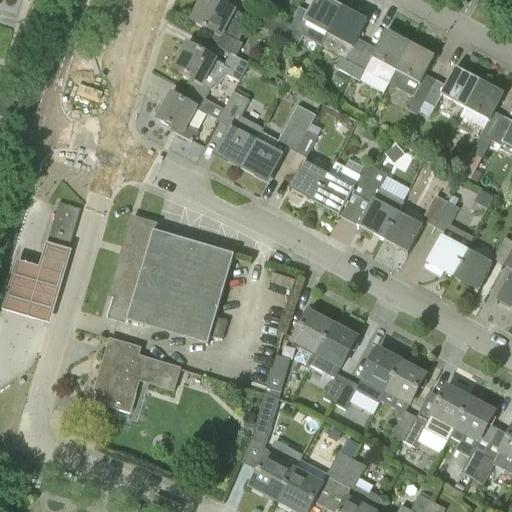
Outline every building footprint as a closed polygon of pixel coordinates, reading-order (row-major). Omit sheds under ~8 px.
[(222,7),(209,0),(202,0),(191,24),(211,34),(206,43),(230,56),(236,59),(242,46),(238,44),(244,34),(242,33),(249,21),(236,14),(236,13),(223,6),(222,7)] [(235,0),(253,9),(257,0),(235,0)] [(299,10),(288,28),(281,41),(296,49),(303,37),(322,47),(327,37),(342,10),(322,0),(315,0),(308,14),(299,10)] [(365,23),(342,10),(327,37),(350,50),(339,72),(349,77),(366,45),(357,41),(367,22),(366,22),(365,23)] [(281,41),(288,28),(264,15),(257,28),(281,41)] [(388,86),(409,47),(386,34),(387,33),(386,32),(376,50),(366,45),(349,77),(359,82),(364,72),(388,86)] [(216,64),(186,47),(172,72),(203,88),(211,93),(226,78),(239,85),(249,66),(236,59),(230,56),(224,67),(217,63),(216,64)] [(433,59),(410,47),(409,47),(388,86),(404,94),(409,83),(418,88),(412,99),(405,111),(416,117),(420,111),(435,82),(425,77),(435,59),(433,58),(433,59)] [(465,111),(479,84),(455,71),(456,70),(455,69),(445,88),(435,82),(420,111),(428,115),(432,109),(435,110),(441,98),(465,111)] [(502,96),(479,84),(465,111),(488,124),(471,155),(481,161),(488,149),(504,120),(494,114),(504,96),(503,95),(502,96)] [(241,173),(261,134),(263,130),(241,118),(249,103),(233,94),(224,111),(218,123),(217,124),(229,128),(213,158),(241,173)] [(192,145),(198,133),(188,128),(198,111),(171,96),(157,121),(172,130),(170,133),(192,145)] [(218,123),(224,111),(205,102),(199,112),(218,123)] [(295,154),(306,134),(315,118),(297,108),(278,143),(261,134),(241,173),(267,187),(284,157),(283,157),(286,150),(295,154)] [(511,123),(504,120),(488,149),(493,152),(496,146),(501,149),(503,146),(511,150),(511,123)] [(306,161),(317,139),(306,134),(295,154),(306,161)] [(391,164),(402,155),(396,148),(385,157),(391,164)] [(363,170),(349,161),(337,181),(329,177),(315,204),(339,217),(337,220),(338,221),(351,196),(361,201),(377,171),(366,165),(363,170)] [(315,204),(329,177),(303,164),(288,194),(289,194),(291,191),(315,204)] [(384,241),(403,205),(379,192),(388,177),(377,171),(361,201),(370,205),(356,230),(358,231),(360,227),(384,241)] [(485,210),(491,198),(479,192),(473,204),(485,210)] [(473,240),(449,227),(459,211),(455,208),(458,201),(452,197),(448,205),(435,230),(444,235),(442,239),(441,239),(426,268),(427,268),(429,265),(453,278),(473,240)] [(422,223),(435,230),(448,205),(435,198),(426,215),(403,203),(403,205),(384,241),(408,253),(406,257),(407,258),(423,228),(420,226),(422,223)] [(54,205),(42,246),(62,252),(64,252),(76,211),(54,205)] [(222,343),(228,323),(216,319),(234,257),(155,234),(157,226),(137,220),(106,321),(128,328),(129,324),(208,347),(210,339),(222,343)] [(476,295),(492,265),(467,252),(474,240),(473,240),(453,278),(477,291),(475,294),(476,295)] [(503,267),(511,250),(511,244),(504,240),(493,261),(503,267)] [(0,318),(11,322),(44,332),(67,257),(42,250),(34,275),(24,272),(13,269),(0,312),(0,318)] [(511,250),(503,267),(511,272),(495,305),(496,306),(498,302),(511,309),(511,250)] [(316,358),(333,328),(309,315),(310,314),(309,314),(292,346),(300,350),(294,361),(305,368),(312,356),(316,358)] [(355,340),(333,328),(316,358),(310,368),(334,380),(323,400),(334,407),(348,382),(337,377),(339,371),(340,371),(357,340),(356,339),(355,340)] [(174,394),(181,371),(139,358),(141,351),(110,342),(92,403),(130,415),(139,384),(174,394)] [(285,376),(290,350),(277,348),(272,373),(285,376)] [(385,396),(402,365),(378,352),(379,351),(378,351),(361,383),(360,382),(357,387),(348,382),(334,407),(345,412),(355,393),(379,406),(380,403),(381,404),(385,396)] [(402,365),(385,396),(409,408),(426,377),(425,376),(424,377),(402,365)] [(450,439),(470,402),(447,390),(447,389),(446,389),(430,420),(427,425),(424,432),(447,444),(450,439)] [(277,401),(264,395),(251,440),(265,447),(267,439),(277,401)] [(493,415),(470,402),(450,439),(461,445),(465,439),(477,446),(494,414),(493,414),(493,415)] [(392,438),(403,444),(416,419),(405,413),(392,438)] [(424,432),(427,425),(416,419),(403,444),(414,450),(424,432)] [(511,431),(498,457),(496,462),(493,467),(494,467),(511,477),(511,431)] [(302,457),(275,443),(259,473),(251,489),(278,503),(296,470),(302,457)] [(472,481),(485,456),(474,450),(461,475),(472,481)] [(339,485),(351,461),(338,454),(325,478),(339,485)] [(496,462),(485,456),(472,481),(483,486),(494,467),(493,467),(496,462)] [(352,492),(365,468),(351,461),(339,485),(352,492)] [(294,511),(308,511),(323,485),(296,470),(278,503),(294,511)] [(427,511),(432,504),(418,497),(409,511),(400,507),(397,511),(427,511)] [(373,511),(349,498),(341,511),(373,511)]
